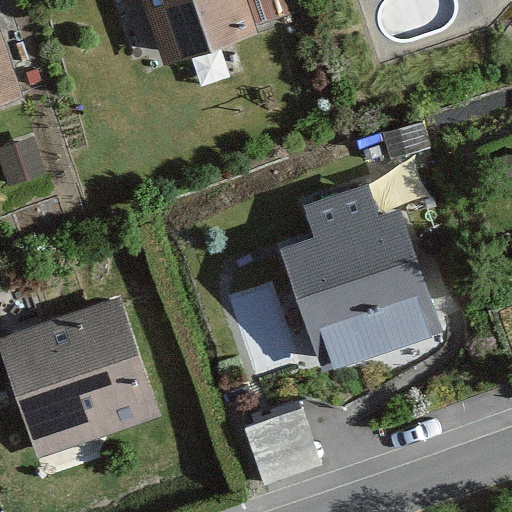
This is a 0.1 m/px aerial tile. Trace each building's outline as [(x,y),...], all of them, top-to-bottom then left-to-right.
[(150,0),(169,52),(251,24),(242,0),(150,0)] [(0,97),(17,91),(0,44),(0,97)] [(35,136),(0,148),(0,159),(9,185),(48,171),(35,136)] [(288,244),(326,357),(435,320),(397,209),(375,216),(365,186),(312,204),(322,233),(288,244)] [(6,339),(43,445),(151,408),(115,302),(6,339)] [(244,411),(256,467),(319,454),(306,397),(244,411)]
